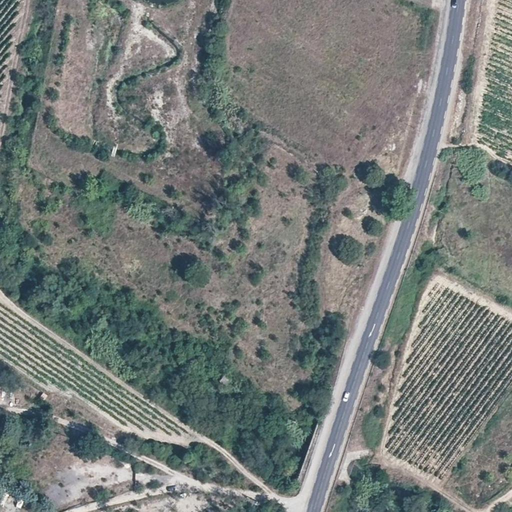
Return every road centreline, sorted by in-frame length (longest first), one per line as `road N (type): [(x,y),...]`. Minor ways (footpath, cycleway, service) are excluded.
road 1 (tertiary): [(316,511),(437,121),(457,0)]
road 2 (track): [(278,498),(0,287)]
road 3 (track): [(278,498),(191,481),(74,423),(0,406)]
